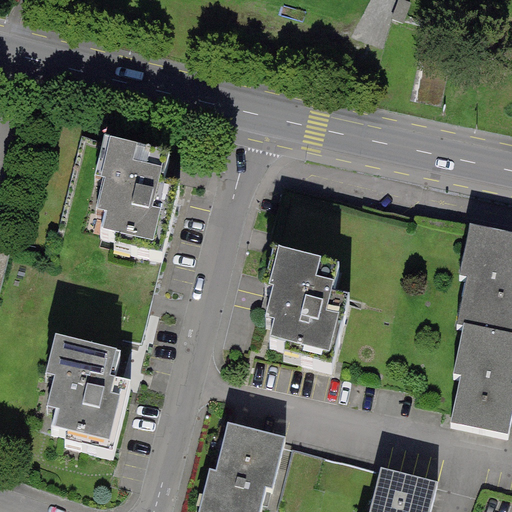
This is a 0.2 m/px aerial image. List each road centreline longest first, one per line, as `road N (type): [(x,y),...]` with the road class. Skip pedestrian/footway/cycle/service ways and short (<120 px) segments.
road 1 (residential): [(255,114),(155,511)]
road 2 (secondary): [(0,51),(255,114)]
road 3 (secondary): [(255,114),(511,170)]
